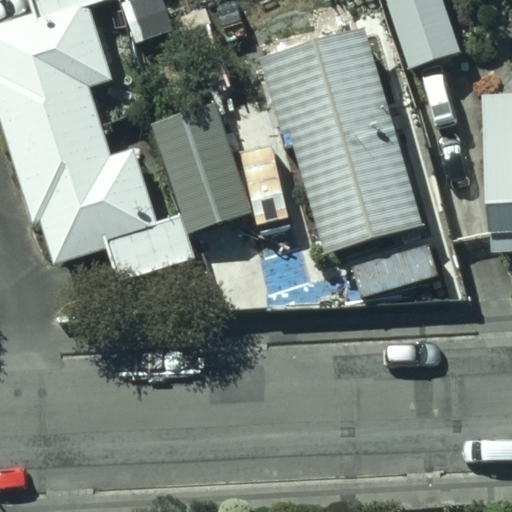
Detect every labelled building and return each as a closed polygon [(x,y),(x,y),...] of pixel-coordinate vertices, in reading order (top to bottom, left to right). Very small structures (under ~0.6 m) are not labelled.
[(17,0),(25,23),(3,39),(21,126),(15,166),(48,262),(104,243),(116,276),(186,253),(173,215),(160,220),(133,139),(110,147),(90,86),(110,80),(86,7),(107,0),(17,0)] [(467,50),(449,0),(381,0),(406,71),(467,50)] [(374,40),(268,73),(332,271),(437,237),(374,40)] [(511,100),(483,103),(495,258),(511,256),(511,100)] [(248,206),(210,101),(148,123),(186,228),(248,206)]
